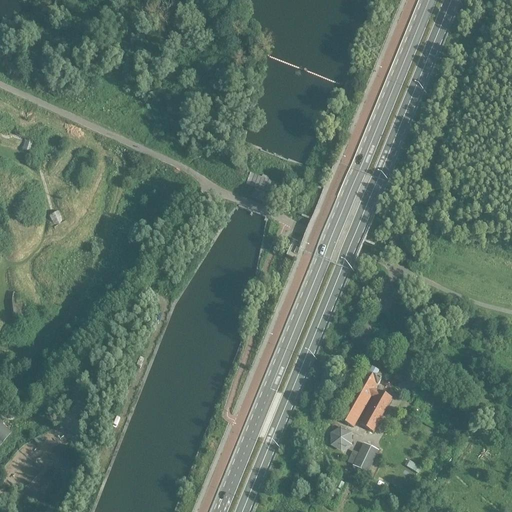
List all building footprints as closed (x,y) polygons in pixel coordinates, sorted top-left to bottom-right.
[(60,147),(57,157),(60,157),(63,146),(63,144),(63,142),(62,140),(62,139),(60,137),(59,136),(58,136),(56,135),(54,135),(52,135),(50,136),(48,137),(46,138),(45,140),(45,141),(44,142),(43,142),(17,134),(17,133),(17,132),(17,130),(17,128),(16,126),(15,124),(13,123),(12,122),(10,121),(8,121),(6,121),(4,122),(2,123),(0,124),(0,125),(0,129),(1,129),(1,128),(2,126),(2,125),(4,124),(6,123),(8,123),(10,123),(12,124),(14,125),(15,127),(15,128),(15,131),(15,133),(15,134),(16,135),(17,136),(25,139),(24,140),(22,147),(21,150),(21,151),(30,154),(31,154),(32,153),(33,150),(33,149),(35,143),(35,142),(42,144),(43,144),(45,144),(46,144),(46,143),(47,141),(48,139),(50,138),(52,137),(54,137),(56,137),(58,138),(59,139),(60,141),(61,143),(61,145),(60,147)] [(251,197),(262,202),(266,193),(275,196),(279,185),(268,180),(268,178),(262,176),(261,178),(250,173),(245,185),(254,188),(251,197)] [(73,217),(66,221),(64,218),(59,210),(53,213),(47,217),(54,228),(46,233),(47,235),(51,233),(74,219),(73,217)] [(18,321),(17,320),(24,319),(22,299),(15,300),(15,299),(16,298),(16,297),(16,296),(17,294),(19,292),(16,290),(14,293),(13,295),(12,296),(12,298),(12,300),(14,320),(14,322),(15,324),(16,326),(17,327),(19,329),(22,327),(19,325),(19,324),(18,323),(18,322),(18,321)] [(18,323),(19,324),(23,323),(26,323),(27,322),(28,320),(28,318),(26,300),(26,298),(25,296),(24,295),(22,295),(16,296),(16,297),(16,298),(15,299),(15,300),(22,299),(24,319),(17,320),(18,321),(18,322),(18,323)] [(337,419),(354,429),(371,399),(374,400),(359,426),(374,434),(393,399),(378,391),(378,392),(376,391),(378,387),(384,376),(368,367),(361,378),(337,419)] [(0,425),(0,446),(10,434),(0,425)] [(341,428),(330,434),(331,447),(342,453),(352,446),(352,434),(341,428)] [(379,451),(364,444),(353,467),(368,474),(379,451)] [(15,458),(13,457),(3,472),(8,476),(27,488),(41,467),(19,452),(15,458)] [(403,464),(419,472),(422,467),(405,458),(403,464)]
